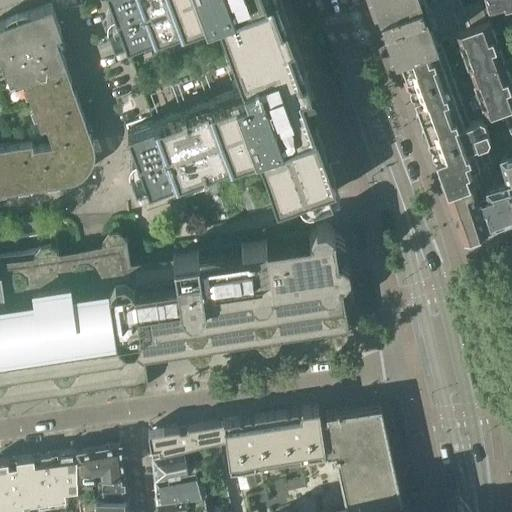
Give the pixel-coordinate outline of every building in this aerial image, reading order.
[(0,0),(0,189),(67,179),(70,179),(73,178),(76,177),(79,175),(81,174),(84,172),(86,169),(83,167),(88,158),(92,160),(93,157),(93,154),(94,151),(94,148),(93,144),(93,141),(92,138),(91,135),(64,62),(66,62),(55,33),(61,31),(51,3),(29,10),(26,10),(23,10),(20,11),(17,11),(14,12),(11,14),(9,15),(6,17),(4,19),(0,20),(0,56),(5,72),(11,70),(15,80),(22,77),(40,127),(45,124),(52,142),(32,145),(31,140),(0,144),(0,0)] [(110,0),(113,6),(112,6),(111,7),(109,8),(108,10),(107,11),(106,13),(106,15),(106,16),(106,18),(107,20),(116,46),(126,43),(152,115),(125,124),(135,151),(133,152),(132,153),(130,154),(129,156),(128,158),(128,159),(128,162),(128,163),(128,165),(138,191),(175,178),(193,227),(220,223),(276,203),(298,195),(299,196),(300,198),(301,199),(303,200),(304,201),(306,202),(308,202),(310,202),(312,201),(338,192),(313,122),(314,118),(313,114),(314,110),(312,107),(314,102),(312,99),(313,98),(314,97),(314,96),(314,95),(313,94),(313,93),(312,92),(314,91),(313,87),(310,85),(279,0),(110,0)] [(384,21),(384,22),(441,0),(398,0),(379,7),(380,8),(379,8),(383,19),(384,21)] [(396,52),(398,52),(445,35),(484,21),(483,17),(468,22),(459,0),(441,0),(384,22),(396,52)] [(476,0),(483,17),(484,21),(490,19),(488,14),(509,8),(510,8),(507,0),(476,0)] [(445,35),(469,97),(477,94),(480,102),(472,105),(459,110),(471,142),(483,138),(486,137),(488,132),(482,115),(502,108),(510,128),(511,127),(511,81),(490,19),(484,21),(445,35)] [(398,52),(420,115),(469,97),(445,35),(398,52)] [(469,97),(420,115),(441,173),(439,174),(462,237),(486,228),(476,199),(465,167),(490,158),(485,145),(483,138),(471,142),(459,110),(472,105),(469,97)] [(499,159),(506,182),(511,203),(511,153),(498,158),(499,159)] [(488,196),(476,199),(486,228),(511,217),(511,203),(506,182),(485,188),(488,196)] [(341,278),(341,276),(343,276),(349,268),(347,260),(340,254),(337,255),(337,253),(340,252),(345,245),(344,236),(337,231),(334,231),(334,229),(332,230),(331,227),(324,222),(315,223),(289,224),(163,243),(160,244),(157,244),(155,243),(152,243),(149,242),(147,240),(145,239),(143,237),(141,235),(139,233),(138,231),(137,228),(136,226),(136,224),(134,212),(130,213),(51,214),(56,248),(0,256),(0,410),(5,410),(10,403),(9,400),(12,400),(11,399),(54,393),(56,393),(57,396),(64,401),(73,400),(78,392),(77,390),(80,389),(79,389),(122,382),(122,383),(124,383),(125,385),(132,391),(141,389),(146,382),(145,379),(148,379),(147,377),(144,356),(144,354),(186,348),(187,349),(189,349),(189,352),(196,357),(205,356),(210,348),(210,346),(212,345),(212,344),(255,337),(255,339),(257,339),(257,341),(265,346),(273,345),(278,338),(278,335),(280,335),(280,333),(323,327),(323,328),(325,328),(325,331),(332,336),(341,335),(346,328),(346,325),(348,325),(348,323),(347,323),(344,301),(344,299),(347,299),(352,292),(351,283),(344,278),(341,278)] [(404,511),(380,402),(325,411),(326,415),(319,416),(325,451),(274,458),(235,464),(245,511),(404,511)] [(274,458),(325,451),(319,416),(317,403),(301,406),(299,409),(296,407),(291,407),(289,411),(285,408),(267,411),(274,458)] [(235,464),(274,458),(267,411),(255,413),(252,416),(249,414),(244,414),(241,418),(239,415),(218,418),(187,423),(185,426),(183,426),(186,443),(207,438),(218,436),(221,435),(225,434),(229,465),(235,464)] [(151,451),(186,443),(183,426),(180,427),(177,424),(163,426),(147,428),(150,444),(151,451)] [(218,436),(207,438),(209,456),(222,454),(218,436)] [(120,440),(75,448),(76,466),(96,465),(97,468),(123,465),(120,440)] [(191,465),(186,443),(151,451),(154,474),(191,465)] [(75,448),(41,453),(47,497),(65,495),(64,488),(77,486),(77,475),(76,466),(75,448)] [(41,453),(12,457),(17,495),(29,499),(47,497),(41,453)] [(0,510),(5,511),(19,511),(23,501),(28,503),(29,499),(17,495),(12,457),(0,458),(0,510)] [(199,489),(193,464),(191,465),(154,474),(154,475),(156,497),(157,497),(199,489)] [(97,473),(98,484),(125,481),(123,465),(97,468),(96,465),(76,466),(77,475),(97,473)] [(217,477),(221,503),(224,503),(231,506),(230,501),(227,489),(225,476),(217,477)] [(98,484),(98,496),(126,496),(125,481),(98,484)] [(82,486),(82,494),(90,493),(90,486),(82,486)] [(174,511),(203,507),(199,489),(157,497),(157,511),(174,511)] [(127,511),(126,497),(126,496),(98,496),(79,497),(80,511),(127,511)] [(221,511),(220,503),(203,507),(174,511),(221,511)]
